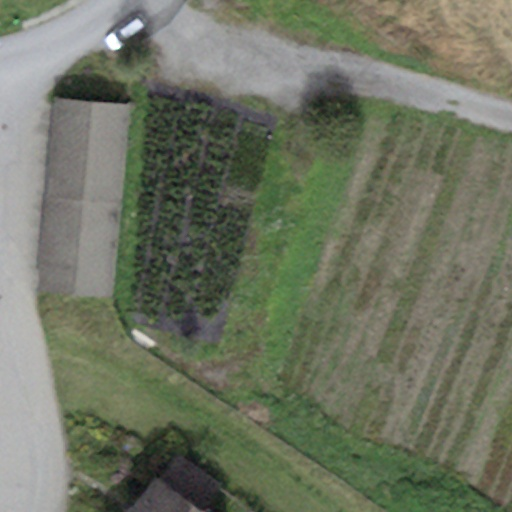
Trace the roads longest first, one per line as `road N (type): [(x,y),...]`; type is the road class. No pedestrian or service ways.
road 1 (track): [(511,132),(280,62),(219,0)]
road 2 (unclassified): [(0,65),(39,59),(120,0)]
